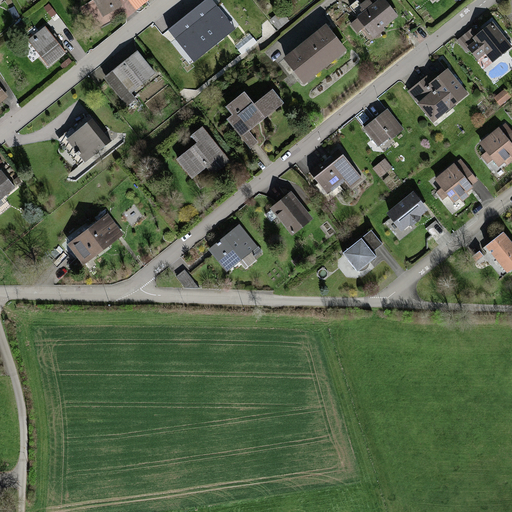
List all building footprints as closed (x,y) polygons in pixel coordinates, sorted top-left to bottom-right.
[(103,0),(109,11),(127,3),(125,0),(103,0)] [(218,0),(204,0),(173,26),(199,57),(238,24),(218,0)] [(365,13),(357,19),(370,38),(396,18),(382,0),(368,0),(360,6),(365,13)] [(511,50),(511,45),(497,23),(464,46),(476,64),(490,55),(495,63),(511,50)] [(325,29),(283,62),(303,88),(345,55),(325,29)] [(45,30),(30,42),(49,66),(64,54),(45,30)] [(138,54),(106,79),(122,100),(154,75),(138,54)] [(448,72),(413,98),(431,124),(467,97),(448,72)] [(282,103),(271,91),(253,106),(244,95),(225,111),(231,118),(227,121),(249,148),(256,142),(248,131),(282,103)] [(388,110),(362,129),(377,149),(402,130),(388,110)] [(87,125),(66,141),(83,163),(104,147),(87,125)] [(511,163),(511,128),(509,125),(484,147),(505,169),(511,163)] [(193,146),(175,159),(192,182),(209,169),(213,174),(229,163),(203,129),(189,140),(193,146)] [(340,151),(309,174),(324,194),(342,182),(348,190),(362,180),(340,151)] [(477,182),(460,163),(439,181),(457,200),(477,182)] [(1,171),(0,171),(0,198),(14,188),(1,171)] [(432,210),(419,193),(391,215),(404,232),(432,210)] [(291,195),(271,210),(290,235),(310,219),(291,195)] [(105,216),(68,245),(82,263),(119,235),(105,216)] [(239,226),(209,250),(225,271),(239,261),(244,266),(260,254),(239,226)] [(384,244),(374,230),(343,253),(359,273),(380,257),(375,251),(384,244)] [(511,278),(511,237),(509,233),(486,251),(509,281),(511,278)] [(186,274),(179,279),(189,291),(195,286),(186,274)]
